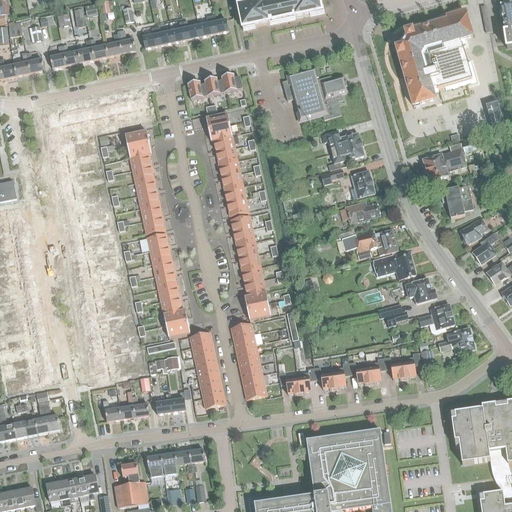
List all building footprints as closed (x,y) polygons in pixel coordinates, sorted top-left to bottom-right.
[(261,0),(262,4),(237,9),(241,31),(266,26),(321,15),(317,0),(261,0)] [(109,2),(101,4),(103,16),(111,14),(109,2)] [(98,17),(96,6),(85,8),(87,20),(98,17)] [(511,7),(502,9),(506,35),(505,35),(507,51),(511,49),(511,50),(511,49),(511,7)] [(134,23),(131,9),(123,11),(126,25),(134,23)] [(82,11),(74,13),(78,30),(87,28),(86,20),(84,20),(82,11)] [(396,51),(413,109),(435,103),(432,93),(437,91),(437,93),(472,83),(462,48),(461,48),(459,44),(473,40),(465,14),(447,19),(448,22),(406,35),(408,42),(402,50),(396,51)] [(70,27),(68,16),(57,18),(59,29),(70,27)] [(215,17),(211,18),(215,37),(229,34),(226,22),(215,24),(215,22),(216,21),(215,17)] [(143,18),(137,20),(140,27),(146,25),(143,18)] [(199,28),(201,40),(215,37),(211,18),(207,19),(208,23),(209,23),(209,25),(199,28)] [(42,29),(49,27),(47,20),(40,21),(42,29)] [(181,31),(171,34),(174,45),(187,43),(183,22),(180,23),(181,24),(179,25),(180,29),(181,29),(181,31)] [(187,43),(201,40),(199,28),(188,30),(188,27),(187,23),(186,23),(185,22),(183,22),(187,43)] [(12,40),(23,40),(22,25),(12,25),(12,40)] [(43,42),(40,28),(29,31),(32,44),(43,42)] [(0,46),(9,45),(7,29),(0,29),(0,46)] [(159,48),(174,45),(171,34),(160,36),(160,33),(159,29),(156,30),(159,48)] [(145,52),(159,48),(156,30),(152,30),(153,35),(154,37),(143,40),(145,52)] [(118,34),(118,36),(122,56),(136,53),(134,41),(126,43),(124,33),(118,34)] [(109,59),(122,56),(118,36),(114,37),(115,43),(116,42),(117,45),(106,47),(109,59)] [(109,59),(106,47),(95,50),(95,47),(96,47),(95,41),(90,42),(95,62),(109,59)] [(81,65),(95,62),(90,42),(86,43),(88,49),(89,51),(79,53),(81,65)] [(66,47),(62,48),(67,68),(81,65),(79,53),(67,56),(67,53),(68,53),(66,47)] [(53,71),(67,68),(62,48),(58,49),(59,55),(60,55),(61,57),(50,60),(53,71)] [(30,55),(27,56),(31,76),(45,73),(42,61),(31,64),(31,61),(32,61),(30,55)] [(17,79),(31,76),(27,56),(22,57),(23,62),(24,62),(25,65),(15,67),(17,79)] [(0,68),(3,82),(17,79),(15,67),(4,70),(3,67),(4,67),(3,61),(0,61),(0,68)] [(318,82),(315,73),(290,80),(291,82),(283,84),(288,103),(296,101),(302,121),(323,115),(325,123),(343,118),(339,104),(344,103),(342,97),(350,95),(346,78),(333,81),(332,78),(318,82)] [(222,80),(223,83),(225,95),(243,91),(240,79),(234,80),(234,77),(222,80)] [(205,83),(206,87),(208,99),(225,95),(223,83),(217,84),(217,81),(205,83)] [(188,87),(191,102),(208,99),(206,87),(200,88),(200,84),(188,87)] [(128,99),(122,100),(126,121),(130,120),(129,116),(141,113),(141,114),(141,113),(138,97),(137,97),(128,99)] [(115,102),(106,104),(109,120),(120,117),(121,121),(126,121),(122,100),(115,102)] [(97,105),(90,107),(94,127),(99,126),(98,122),(109,120),(106,104),(97,106),(97,105)] [(497,104),(486,107),(493,130),(504,127),(497,104)] [(65,109),(58,110),(62,130),(67,130),(66,126),(77,123),(78,127),(78,126),(75,110),(74,107),(65,109)] [(84,109),(75,110),(78,126),(89,124),(90,128),(94,127),(90,107),(84,108),(84,109)] [(42,113),(42,114),(45,130),(46,130),(57,127),(58,131),(62,130),(58,110),(51,112),(42,114),(42,113)] [(208,131),(230,127),(228,116),(206,120),(208,131)] [(210,142),(213,142),(232,138),(230,127),(208,131),(210,142)] [(125,138),(128,149),(149,144),(147,133),(125,138)] [(332,155),(362,148),(358,136),(340,140),(339,133),(322,138),(324,145),(329,144),(332,155)] [(499,144),(497,135),(488,138),(490,146),(499,144)] [(107,138),(99,139),(101,147),(108,145),(107,138)] [(235,151),(232,138),(213,142),(216,155),(235,151)] [(478,142),(481,149),(489,147),(487,139),(478,142)] [(462,145),(465,155),(477,151),(474,141),(462,145)] [(152,156),(149,144),(128,149),(130,160),(149,156),(152,156)] [(69,147),(49,151),(50,154),(51,162),(71,158),(68,147),(69,147)] [(362,148),(332,155),(334,164),(328,166),(330,173),(341,170),(340,164),(346,162),(346,163),(364,158),(362,148)] [(216,155),(219,167),(238,163),(235,151),(216,155)] [(466,169),(462,152),(443,157),(442,156),(423,162),(429,185),(448,179),(447,174),(466,169)] [(152,169),(149,156),(130,160),(133,173),(152,169)] [(71,158),(51,162),(53,170),(53,169),(54,172),(53,172),(53,173),(59,172),(73,169),(73,168),(71,158)] [(222,180),(241,176),(238,163),(219,167),(222,180)] [(73,169),(59,172),(62,186),(92,180),(92,176),(86,177),(84,166),(73,168),(73,169)] [(152,169),(133,173),(136,186),(154,182),(152,169)] [(343,178),(342,172),(321,177),(324,187),(332,185),(331,182),(343,178)] [(375,195),(369,173),(351,178),(354,191),(350,192),(353,202),(357,200),(375,195)] [(222,180),(224,193),(243,189),(241,176),(222,180)] [(92,180),(62,186),(65,200),(89,195),(87,185),(93,184),(92,180)] [(136,186),(138,199),(157,195),(154,182),(136,186)] [(0,204),(16,201),(13,183),(0,185),(0,204)] [(243,189),(224,193),(227,206),(246,202),(243,189)] [(474,212),(469,189),(459,191),(459,190),(445,193),(445,194),(441,195),(444,205),(448,204),(452,221),(466,217),(465,214),(474,212)] [(89,195),(65,200),(67,214),(67,215),(98,209),(97,205),(92,206),(89,195)] [(157,195),(138,199),(141,211),(160,207),(157,195)] [(249,215),(246,202),(227,206),(230,219),(249,215)] [(366,209),(365,204),(346,210),(346,211),(340,212),(342,223),(349,221),(350,226),(381,218),(378,205),(366,209)] [(141,211),(144,224),(162,220),(160,207),(141,211)] [(511,223),(511,215),(507,208),(500,213),(508,226),(511,223)] [(98,209),(67,215),(70,230),(95,225),(93,214),(99,213),(98,209)] [(12,211),(0,212),(0,224),(14,222),(13,214),(12,214),(12,211)] [(231,222),(234,235),(252,231),(250,218),(231,222)] [(165,233),(162,220),(144,224),(146,237),(165,233)] [(487,232),(482,221),(470,226),(471,228),(460,233),(464,240),(463,242),(464,245),(467,246),(467,247),(481,240),(480,236),(487,232)] [(14,222),(0,224),(0,235),(16,233),(15,230),(16,230),(14,222)] [(352,236),(351,230),(337,234),(339,240),(352,236)] [(236,248),(255,244),(252,231),(234,235),(236,248)] [(398,253),(392,232),(375,237),(374,235),(374,232),(342,241),(342,242),(345,253),(358,250),(358,252),(361,261),(373,257),(371,251),(374,250),(380,249),(381,254),(382,257),(398,253)] [(16,233),(0,235),(0,246),(18,243),(17,235),(16,235),(16,233)] [(499,240),(495,234),(480,245),(482,248),(472,255),(473,256),(473,257),(476,261),(476,260),(481,267),(496,256),(490,247),(499,240)] [(150,253),(169,249),(166,236),(147,240),(150,253)] [(18,243),(0,246),(0,252),(1,257),(20,254),(19,251),(20,251),(18,243)] [(236,248),(239,260),(258,256),(255,244),(236,248)] [(118,254),(116,245),(109,246),(110,249),(104,250),(105,257),(118,254)] [(150,253),(153,266),(171,262),(169,249),(150,253)] [(20,254),(1,257),(3,268),(22,264),(21,256),(20,257),(20,254)] [(258,256),(239,260),(242,273),(260,269),(258,256)] [(416,277),(410,257),(394,262),(393,258),(373,263),(377,279),(398,273),(400,282),(416,277)] [(171,262),(153,266),(155,278),(174,274),(171,262)] [(106,263),(80,268),(83,283),(114,277),(113,273),(108,275),(106,263)] [(22,264),(3,268),(5,279),(24,276),(24,275),(23,272),(24,272),(22,264)] [(511,266),(506,270),(502,264),(486,275),(488,277),(487,277),(490,281),(495,288),(510,277),(511,280),(511,266)] [(245,286),(263,282),(260,269),(242,273),(245,286)] [(158,291),(177,287),(174,274),(155,278),(158,291)] [(114,277),(83,283),(83,284),(84,284),(86,298),(111,293),(109,282),(115,281),(114,277)] [(431,293),(428,281),(405,287),(408,298),(410,297),(411,299),(414,299),(416,307),(437,301),(434,292),(431,293)] [(263,282),(245,286),(247,299),(266,295),(263,282)] [(177,287),(158,291),(161,304),(180,300),(177,287)] [(511,287),(502,294),(503,296),(503,299),(506,300),(510,308),(511,306),(511,287)] [(111,293),(86,298),(89,312),(120,306),(119,303),(113,304),(111,293)] [(0,303),(12,302),(10,294),(0,295),(0,303)] [(247,311),(268,306),(266,295),(247,299),(244,299),(247,311)] [(180,300),(161,304),(164,317),(182,313),(180,300)] [(120,306),(89,312),(92,327),(117,322),(115,311),(120,310),(120,306)] [(247,311),(249,322),(271,317),(268,306),(247,311)] [(386,319),(402,315),(400,307),(378,313),(380,321),(386,319)] [(454,328),(449,307),(431,312),(432,319),(430,320),(430,318),(419,320),(421,329),(429,327),(431,334),(434,336),(446,333),(446,330),(454,328)] [(185,312),(182,313),(164,317),(166,328),(188,323),(185,312)] [(402,315),(386,319),(389,329),(388,329),(397,327),(396,324),(408,321),(408,322),(406,314),(402,315)] [(16,327),(10,328),(10,332),(36,327),(34,319),(33,316),(34,316),(34,315),(14,319),(14,320),(16,327)] [(117,322),(92,327),(95,341),(108,338),(108,339),(125,336),(125,332),(119,333),(117,322)] [(166,328),(169,339),(190,335),(188,323),(166,328)] [(313,333),(320,332),(318,324),(311,325),(313,333)] [(234,341),(253,336),(251,326),(231,330),(234,341)] [(36,327),(10,332),(11,335),(17,334),(18,341),(37,337),(37,335),(37,334),(36,327)] [(448,344),(442,345),(444,353),(452,351),(451,348),(453,347),(471,343),(471,340),(472,340),(470,331),(446,336),(448,344)] [(192,349),(212,345),(210,335),(190,339),(192,349)] [(234,341),(236,351),(256,347),(253,336),(234,341)] [(20,348),(14,349),(14,353),(40,348),(38,340),(37,337),(18,341),(20,348)] [(95,341),(88,342),(89,342),(89,345),(91,353),(116,348),(115,344),(109,346),(108,339),(108,338),(95,341)] [(471,343),(453,347),(454,350),(456,356),(475,352),(473,342),(471,343)] [(212,345),(192,349),(195,360),(214,355),(212,345)] [(429,351),(427,345),(419,346),(421,353),(429,351)] [(256,347),(236,351),(238,361),(258,357),(256,347)] [(40,348),(14,353),(15,356),(21,355),(23,362),(42,359),(41,356),(40,348)] [(116,348),(91,353),(92,361),(93,361),(93,363),(112,360),(111,353),(117,352),(116,348)] [(434,367),(432,353),(421,354),(423,368),(434,367)] [(214,355),(195,360),(197,370),(217,366),(214,355)] [(413,360),(402,361),(402,364),(405,382),(406,382),(410,381),(410,380),(416,379),(415,368),(421,367),(419,355),(413,356),(413,360)] [(238,361),(240,371),(260,367),(258,357),(238,361)] [(457,366),(466,364),(465,357),(456,359),(457,366)] [(24,369),(18,370),(19,374),(44,369),(42,361),(42,359),(23,362),(24,369)] [(167,361),(165,361),(166,369),(178,368),(177,359),(167,360),(167,361)] [(112,360),(93,363),(94,366),(93,366),(95,374),(120,369),(119,366),(113,367),(112,360)] [(390,360),(384,361),(386,372),(392,372),(393,382),(399,381),(400,383),(404,382),(405,382),(402,364),(402,361),(391,363),(390,360)] [(155,363),(155,364),(156,364),(156,372),(162,371),(163,376),(167,375),(166,369),(165,361),(155,363)] [(378,365),(367,366),(367,370),(370,387),(371,387),(375,386),(375,385),(381,384),(380,373),(386,372),(384,361),(378,362),(378,365)] [(157,376),(156,372),(156,364),(155,364),(149,365),(150,377),(157,376)] [(355,365),(349,366),(351,377),(357,377),(358,387),(364,386),(365,388),(369,387),(370,387),(367,370),(367,366),(356,368),(355,365)] [(197,370),(199,380),(219,376),(217,366),(197,370)] [(343,370),(332,372),(332,375),(335,392),(336,392),(340,391),(340,390),(346,389),(345,378),(351,377),(349,366),(343,367),(343,370)] [(243,382),(262,378),(260,367),(240,371),(243,382)] [(44,369),(19,374),(19,378),(25,377),(27,384),(26,384),(46,380),(45,377),(44,369)] [(120,369),(95,374),(96,382),(97,382),(97,385),(117,382),(117,381),(116,381),(115,374),(121,373),(120,369)] [(320,370),(314,371),(316,383),(322,382),(323,392),(330,391),(330,393),(334,392),(335,392),(332,375),(332,372),(321,373),(320,370)] [(308,375),(297,377),(297,380),(300,397),(301,397),(305,396),(305,395),(311,394),(310,383),(316,383),(314,371),(308,372),(308,375)] [(285,375),(279,376),(281,388),(287,387),(288,397),(295,396),(295,398),(299,397),(300,397),(297,380),(297,377),(286,379),(285,375)] [(201,391),(221,386),(219,376),(199,380),(201,391)] [(243,382),(245,392),(264,388),(262,378),(243,382)] [(149,393),(147,381),(140,382),(142,394),(149,393)] [(204,401),(223,397),(221,386),(201,391),(204,401)] [(245,392),(247,402),(267,398),(264,388),(245,392)] [(169,403),(170,415),(186,413),(185,402),(191,401),(190,392),(184,392),(184,394),(180,395),(181,402),(171,403),(169,403)] [(121,422),(135,420),(132,399),(133,399),(132,393),(127,394),(128,400),(129,409),(119,410),(121,422)] [(45,410),(49,435),(61,432),(58,418),(52,419),(50,409),(49,409),(48,403),(49,402),(47,395),(37,397),(39,403),(43,403),(44,410),(45,410)] [(157,417),(170,415),(169,403),(171,403),(170,396),(166,397),(167,404),(156,405),(157,417)] [(204,401),(206,411),(225,407),(223,397),(204,401)] [(136,399),(133,399),(132,399),(135,420),(149,418),(148,406),(138,408),(136,399)] [(35,422),(38,437),(49,435),(45,410),(44,410),(43,403),(39,403),(40,410),(39,411),(41,421),(35,422)] [(107,424),(121,422),(119,410),(109,412),(108,403),(103,404),(104,413),(105,413),(107,424)] [(511,511),(511,478),(510,474),(508,470),(508,466),(511,465),(511,403),(507,404),(507,408),(496,410),(495,406),(481,408),(482,412),(455,416),(455,422),(451,422),(454,444),(458,443),(461,460),(465,460),(466,466),(490,463),(494,480),(494,482),(496,486),(501,494),(483,497),(484,503),(480,503),(480,511),(511,511)] [(16,441),(13,427),(7,428),(3,406),(0,406),(0,417),(5,444),(16,441)] [(25,424),(24,425),(27,439),(38,437),(35,422),(29,423),(29,420),(24,421),(25,424)] [(27,439),(24,425),(13,427),(16,441),(27,439)] [(250,511),(391,511),(380,433),(306,443),(314,499),(301,500),(274,504),(273,500),(249,503),(250,511)] [(204,451),(189,453),(192,474),(196,473),(195,464),(205,463),(204,451)] [(192,474),(189,453),(175,455),(177,467),(187,466),(188,474),(192,474)] [(161,457),(164,478),(178,476),(177,467),(175,455),(161,457)] [(161,457),(147,459),(148,471),(149,471),(150,480),(164,478),(161,457)] [(139,476),(137,465),(121,467),(123,479),(129,478),(130,486),(115,488),(118,510),(149,506),(146,483),(140,484),(138,476),(139,476)] [(95,477),(86,479),(89,497),(99,495),(95,477)] [(79,499),(89,497),(86,479),(76,481),(79,499)] [(76,481),(66,483),(70,501),(70,505),(75,504),(75,500),(79,499),(76,481)] [(66,483),(56,485),(60,503),(70,501),(66,483)] [(60,503),(56,485),(46,487),(50,505),(60,503)] [(205,503),(203,487),(195,488),(197,504),(205,503)] [(26,510),(25,510),(25,511),(30,511),(30,509),(35,508),(35,511),(42,511),(40,499),(34,500),(32,489),(22,491),(26,510)] [(26,510),(22,491),(12,494),(16,511),(20,511),(21,511),(25,510),(26,510)] [(195,505),(193,491),(186,492),(187,506),(195,505)] [(176,507),(173,493),(167,494),(169,508),(176,507)] [(15,511),(16,511),(12,494),(2,495),(5,511),(15,511)] [(110,511),(108,498),(100,500),(101,511),(110,511)]
